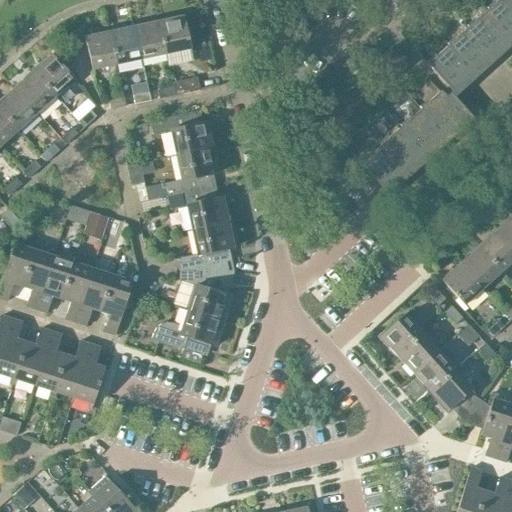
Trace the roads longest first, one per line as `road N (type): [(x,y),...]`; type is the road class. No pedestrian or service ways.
road 1 (residential): [(214,481),(411,437),(280,282)]
road 2 (residential): [(280,282),(214,481)]
road 3 (residential): [(238,95),(280,282)]
